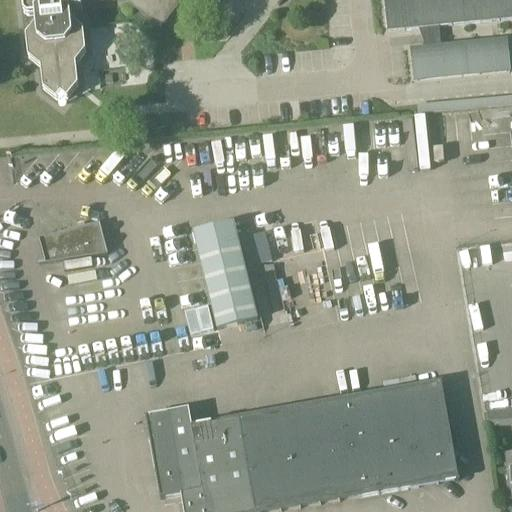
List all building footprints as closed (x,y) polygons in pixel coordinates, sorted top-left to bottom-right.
[(21,0),(23,14),(27,18),(34,17),(36,26),(26,38),(28,60),(40,70),(43,92),(56,103),(61,97),(67,102),(78,88),(75,66),(85,54),(83,32),(71,22),(70,12),(78,12),(82,11),(81,5),(80,0),(21,0)] [(80,0),(81,5),(122,1),(122,0),(134,0),(146,9),(153,0),(80,0)] [(511,0),(384,0),(388,34),(421,31),(429,50),(410,52),(413,84),(509,74),(506,42),(439,49),(432,30),(511,21),(511,0)] [(105,86),(113,85),(112,77),(104,78),(105,86)] [(414,259),(408,194),(305,204),(311,269),(414,259)] [(107,256),(99,226),(84,230),(83,226),(82,225),(78,226),(77,227),(78,231),(39,241),(44,265),(40,266),(39,265),(38,265),(39,267),(107,256)] [(264,236),(241,241),(248,270),(271,264),(264,236)] [(257,322),(237,244),(198,254),(217,332),(257,322)] [(511,268),(495,269),(497,350),(511,349),(511,268)] [(478,376),(478,400),(508,400),(509,376),(478,376)] [(447,456),(452,455),(440,385),(192,428),(189,410),(145,418),(160,500),(181,497),(183,511),(286,511),(417,489),(416,484),(451,478),(447,456)] [(511,412),(505,413),(483,414),(484,424),(484,431),(511,429),(511,412)]
